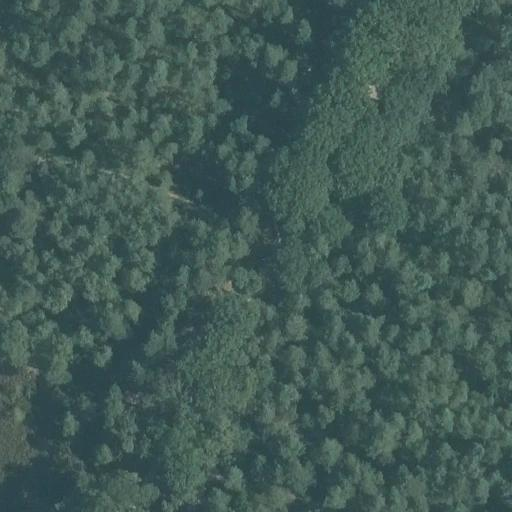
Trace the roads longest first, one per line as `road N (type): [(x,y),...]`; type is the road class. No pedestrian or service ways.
road 1 (track): [(0,139),(298,241)]
road 2 (track): [(298,241),(142,511)]
road 3 (track): [(429,0),(298,241)]
road 4 (track): [(511,176),(377,91)]
